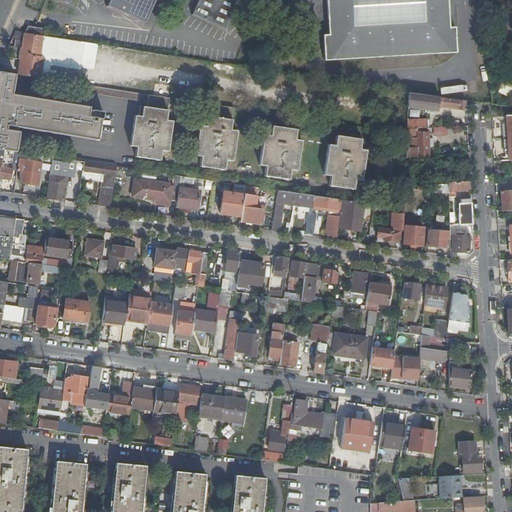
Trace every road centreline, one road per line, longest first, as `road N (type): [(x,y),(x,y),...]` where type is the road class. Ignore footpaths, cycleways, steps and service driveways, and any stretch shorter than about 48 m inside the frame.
road 1 (unclassified): [(0,339),(494,409)]
road 2 (residential): [(485,273),(0,200)]
road 3 (unknown): [(6,11),(227,52)]
road 4 (unclassified): [(485,273),(476,107)]
